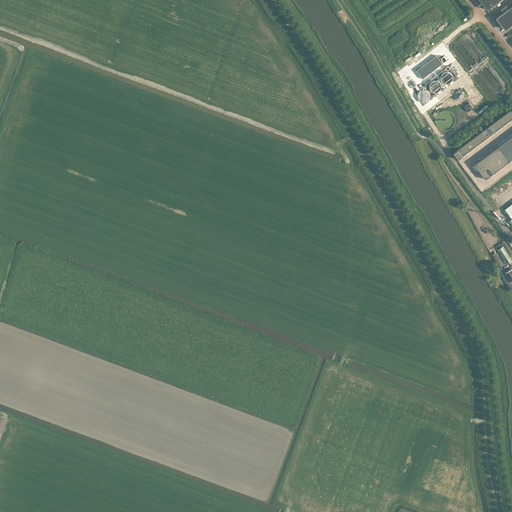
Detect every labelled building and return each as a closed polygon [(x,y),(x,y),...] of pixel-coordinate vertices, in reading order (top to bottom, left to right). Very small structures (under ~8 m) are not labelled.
[(502,12),(497,16),(506,27),(511,23),(510,21),(507,17),(511,13),(511,12),(508,7),(502,12)] [(434,68),(443,61),(437,53),(427,60),(426,61),(421,65),(417,68),(423,76),(434,68)] [(416,87),(419,93),(425,89),(421,83),(416,87)] [(468,110),(473,106),(470,101),(464,105),(468,110)] [(464,105),(454,112),(457,117),(467,110),(464,105)] [(506,112),(502,115),(506,121),(510,118),(506,112)] [(502,115),(498,118),(502,124),(506,121),(502,115)] [(498,118),(494,121),(498,127),(502,124),(498,118)] [(494,121),(490,124),(494,130),(498,127),(494,121)] [(490,124),(486,127),(490,133),(494,130),(490,124)] [(486,127),(482,130),(486,136),(490,133),(486,127)] [(482,130),(478,133),(482,139),(486,136),(482,130)] [(478,133),(474,136),(478,142),(482,139),(478,133)] [(474,136),(470,139),(474,145),(478,142),(474,136)] [(511,142),(508,137),(499,144),(504,151),(510,159),(511,157),(511,142)] [(470,139),(466,142),(470,148),(474,145),(470,139)] [(466,142),(462,145),(466,151),(470,148),(466,142)] [(499,144),(495,147),(500,154),(504,151),(499,144)] [(462,145),(458,148),(462,154),(466,151),(462,145)] [(495,147),(491,150),(496,157),(500,154),(495,147)] [(454,151),(458,157),(462,154),(458,148),(454,151)] [(491,150),(487,153),(492,160),(496,157),(491,150)] [(504,151),(500,154),(506,162),(510,159),(504,151)] [(487,153),(483,156),(488,163),(492,160),(487,153)] [(500,154),(496,157),(502,165),(506,162),(500,154)] [(483,156),(479,159),(484,166),(488,163),(483,156)] [(496,157),(492,160),(498,168),(502,165),(496,157)] [(479,159),(475,162),(480,169),(484,166),(479,159)] [(492,160),(488,163),(494,171),(498,168),(492,160)] [(488,163),(484,166),(490,174),(494,171),(488,163)] [(484,166),(480,169),(486,177),(490,174),(484,166)] [(503,240),(496,244),(502,254),(507,261),(511,258),(511,256),(510,254),(511,252),(511,249),(507,242),(504,239),(503,240)] [(496,251),(492,253),(499,264),(502,262),(496,251)] [(511,263),(504,268),(506,270),(502,272),(507,281),(511,279),(511,280),(511,279),(511,263)]
